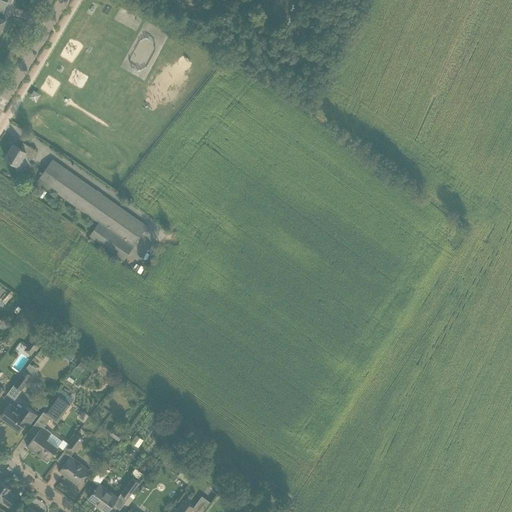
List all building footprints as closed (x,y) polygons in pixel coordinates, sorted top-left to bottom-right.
[(13,144),(5,157),(17,165),(24,154),(32,159),(37,151),(23,142),(19,148),(13,144)] [(98,222),(88,236),(123,260),(147,226),(52,159),(38,179),(98,222)] [(32,338),(28,344),(36,350),(42,343),(36,338),(35,339),(32,338)] [(71,350),(66,357),(71,360),(76,354),(71,350)] [(81,362),(76,368),(81,372),(85,366),(81,362)] [(13,384),(21,390),(32,375),(24,369),(13,384)] [(50,417),(57,422),(70,404),(74,398),(61,389),(57,394),(56,394),(43,411),(50,417)] [(8,424),(18,431),(26,420),(29,423),(36,414),(24,405),(19,411),(9,403),(0,415),(9,423),(8,424)] [(50,417),(43,411),(36,421),(42,425),(43,426),(50,417)] [(26,446),(47,461),(58,446),(47,438),(51,432),(43,426),(42,425),(32,438),(26,446)] [(108,433),(118,440),(123,434),(123,433),(126,430),(119,425),(116,428),(113,426),(108,433)] [(67,447),(73,451),(82,439),(76,434),(67,447)] [(59,471),(78,485),(89,470),(70,455),(59,471)] [(103,465),(99,470),(106,475),(109,470),(103,465)] [(131,473),(138,478),(142,473),(135,468),(131,473)] [(187,469),(181,478),(187,483),(194,473),(187,469)] [(120,493),(128,498),(139,483),(132,477),(120,493)] [(0,498),(2,500),(9,505),(15,497),(8,491),(11,489),(0,480),(0,498)] [(98,503),(100,505),(98,507),(104,511),(106,511),(117,497),(99,483),(88,498),(97,504),(98,503)] [(174,511),(189,511),(194,507),(184,500),(174,511)]
